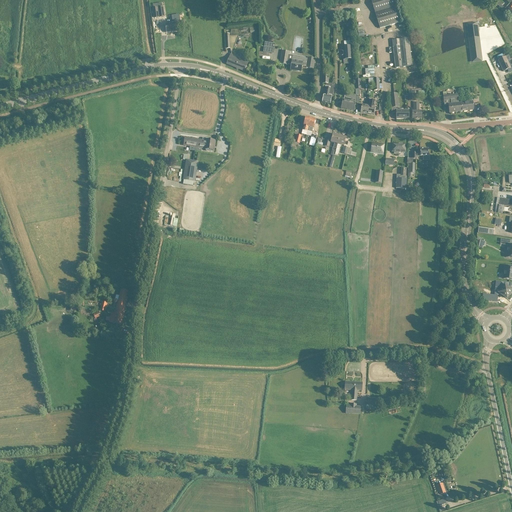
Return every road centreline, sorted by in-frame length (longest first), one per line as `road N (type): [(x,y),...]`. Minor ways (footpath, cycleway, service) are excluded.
road 1 (track): [(498,416),(475,422),(442,462),(406,472),(327,481),(106,465)]
road 2 (track): [(487,370),(429,355),(354,356),(347,215),(369,124)]
road 3 (unclassified): [(133,323),(178,68)]
road 4 (secondary): [(420,129),(330,115),(205,69)]
road 5 (track): [(81,511),(120,426),(133,323)]
road 6 (secondary): [(0,108),(147,68)]
